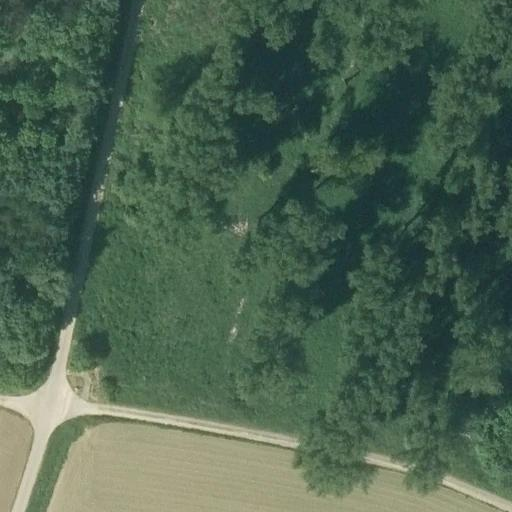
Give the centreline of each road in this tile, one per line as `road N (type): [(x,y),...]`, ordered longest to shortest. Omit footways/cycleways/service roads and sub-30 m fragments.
road 1 (track): [(30,511),(147,0)]
road 2 (track): [(0,413),(126,424),(346,467),(493,511)]
